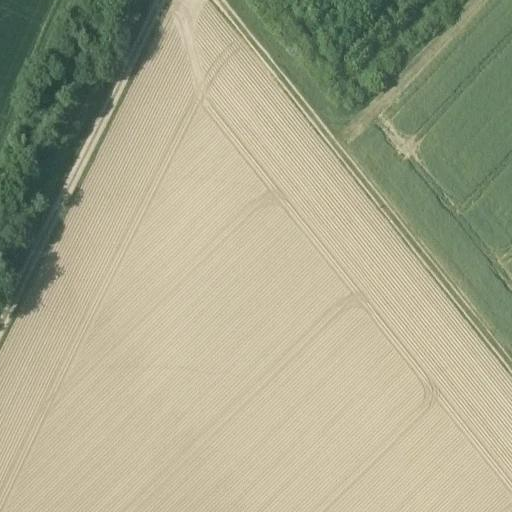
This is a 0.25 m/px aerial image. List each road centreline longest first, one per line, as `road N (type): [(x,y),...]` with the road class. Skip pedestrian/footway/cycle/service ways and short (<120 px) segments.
road 1 (track): [(214,0),(511,372)]
road 2 (track): [(164,0),(0,333)]
road 3 (track): [(324,137),(462,0)]
road 4 (track): [(59,0),(0,137)]
